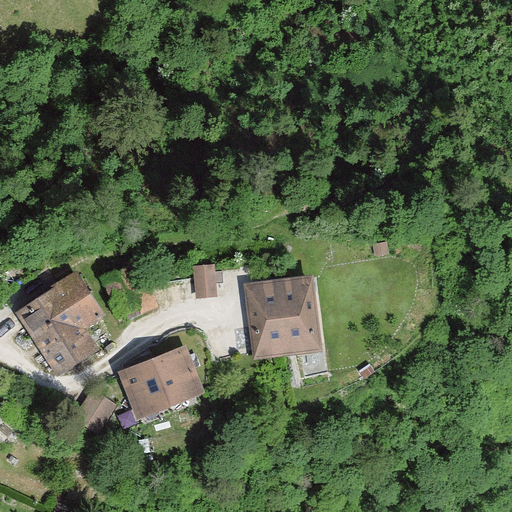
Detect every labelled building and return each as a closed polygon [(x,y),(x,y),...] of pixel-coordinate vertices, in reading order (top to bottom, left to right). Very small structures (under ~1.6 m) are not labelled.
[(212,270),(196,272),(199,299),(215,298),(212,270)] [(124,276),(104,283),(119,322),(155,309),(149,292),(132,298),(124,276)] [(75,282),(20,319),(59,375),(94,351),(81,332),(101,319),(75,282)] [(311,286),(249,293),(256,359),(318,352),(311,286)] [(182,356),(124,378),(140,420),(198,399),(182,356)] [(112,408),(92,397),(77,422),(97,433),(112,408)]
